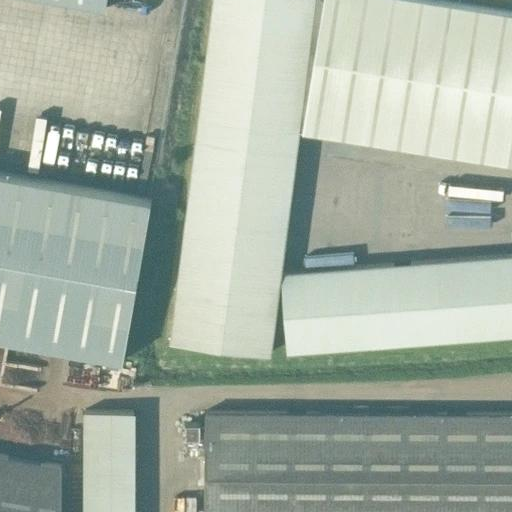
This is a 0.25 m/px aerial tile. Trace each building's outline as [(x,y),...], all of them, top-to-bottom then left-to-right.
[(106,0),(54,0),(105,9),(106,0)] [(281,275),(281,272),(300,127),(304,128),(325,0),(213,0),(171,339),(271,352),(281,275)] [(325,0),(304,128),(511,161),(511,7),(466,0),(325,0)] [(0,335),(123,357),(151,198),(0,171),(0,335)] [(511,332),(511,254),(281,272),(287,349),(511,332)] [(511,511),(511,411),(206,409),(206,511),(511,511)] [(200,435),(200,421),(186,421),(186,435),(200,435)] [(0,511),(61,511),(62,464),(0,452),(0,511)]
